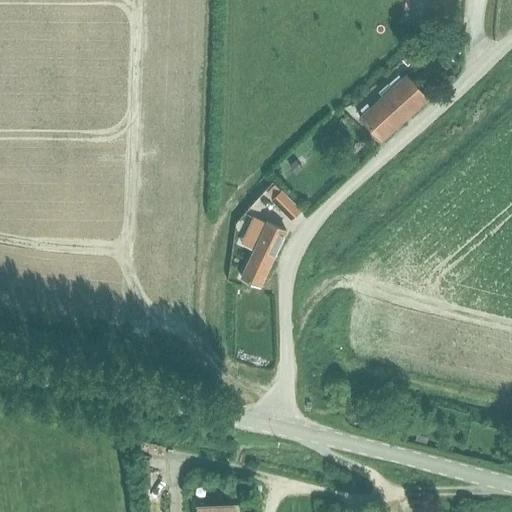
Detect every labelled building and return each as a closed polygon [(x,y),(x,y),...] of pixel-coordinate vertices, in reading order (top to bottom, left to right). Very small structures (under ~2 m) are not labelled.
[(408,10),(407,24),(420,25),(422,12),(408,10)] [(402,58),(407,64),(426,49),(421,43),(402,58)] [(407,75),(360,117),(382,141),(428,99),(407,75)] [(296,161),(290,166),(295,172),(301,167),(296,161)] [(288,214),(292,218),(301,210),(283,192),(274,201),(276,203),(288,214)] [(261,235),(254,249),(269,256),(273,258),(287,230),(281,228),(285,219),(288,214),(276,203),(272,212),(266,225),(262,223),(257,233),(261,235)] [(264,267),(268,257),(244,246),(240,256),(264,267)]
